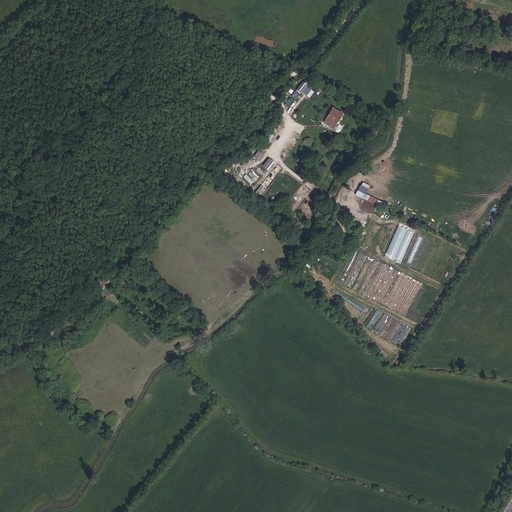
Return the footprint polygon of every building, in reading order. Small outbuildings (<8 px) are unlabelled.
[(297,88),(309,98),(314,90),(302,81),(297,88)] [(292,95),(296,98),(300,93),(296,90),(292,95)] [(332,106),(322,122),(333,128),(339,118),(340,118),(344,113),(332,106)] [(270,145),(278,121),(270,119),(262,143),(270,145)] [(260,160),(264,153),(258,149),(254,156),(260,160)] [(267,169),(273,161),(268,157),(262,166),(267,169)] [(361,181),(355,195),(380,206),(382,201),(366,194),(370,185),(361,181)] [(261,184),(255,192),(261,196),(267,189),(261,184)]
